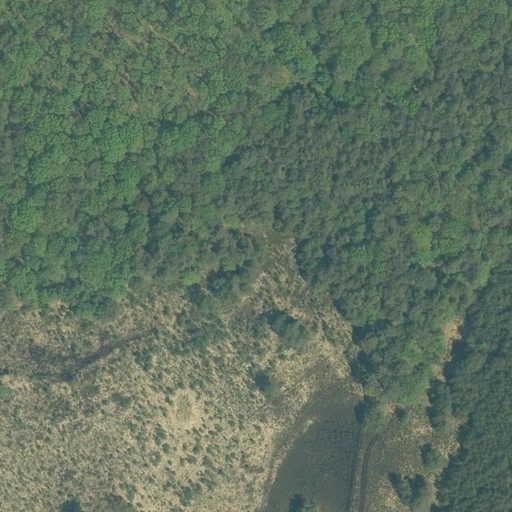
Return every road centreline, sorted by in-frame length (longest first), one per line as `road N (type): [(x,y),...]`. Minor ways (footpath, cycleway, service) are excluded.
road 1 (track): [(345,511),(361,432),(367,273),(422,0)]
road 2 (track): [(357,511),(365,455),(433,379),(461,299),(511,217)]
